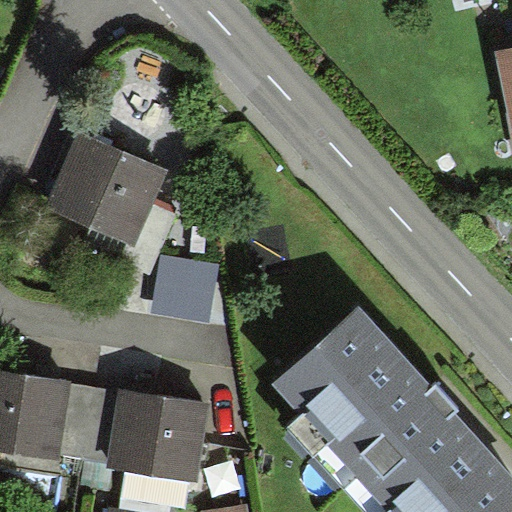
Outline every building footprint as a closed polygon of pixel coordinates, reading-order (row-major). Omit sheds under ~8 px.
[(511,56),(495,60),(511,144),(511,56)] [(165,178),(81,141),(48,215),(91,234),(87,244),(148,271),(172,215),(153,206),(165,178)] [(166,254),(162,312),(221,316),(224,257),(166,254)] [(511,511),(511,480),(358,315),(272,394),(299,423),(281,440),(347,511),(511,511)] [(69,390),(0,379),(0,458),(57,468),(59,456),(69,390)] [(118,395),(69,390),(59,456),(109,462),(118,395)] [(210,407),(118,395),(109,462),(107,473),(200,485),(210,407)]
